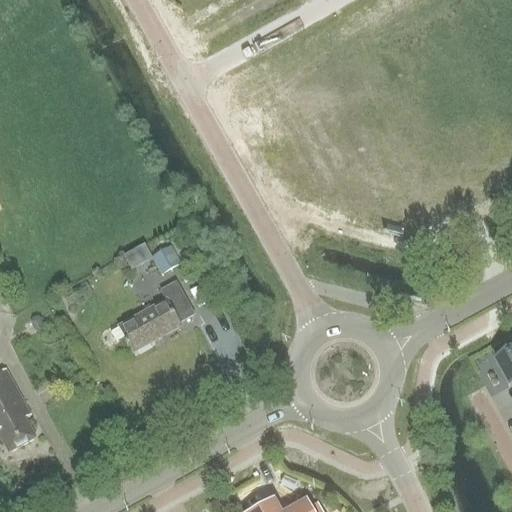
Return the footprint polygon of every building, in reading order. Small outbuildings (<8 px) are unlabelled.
[(393,0),(382,0),(369,7),(394,52),(416,40),(393,0)] [(455,0),(462,11),(481,0),(455,0)] [(369,7),(347,19),(372,64),(394,52),(369,7)] [(505,42),(494,48),(500,58),(510,52),(505,42)] [(426,85),(416,91),(422,102),(432,96),(426,85)] [(414,88),(407,92),(415,106),(422,102),(416,91),(414,88)] [(475,130),(440,149),(452,171),(464,164),(478,190),(501,177),(475,130)] [(384,192),(376,196),(389,219),(396,215),(398,219),(399,219),(405,230),(428,217),(414,192),(425,185),(413,164),(379,183),(384,192)] [(182,266),(172,248),(152,259),(162,277),(182,266)] [(125,338),(134,355),(155,343),(154,342),(181,327),(181,326),(195,318),(177,284),(162,293),(167,302),(119,328),(120,329),(112,333),(117,342),(125,338)] [(32,324),(35,331),(40,332),(43,331),(44,326),(41,320),(37,318),(34,320),(32,324)] [(511,356),(496,365),(510,388),(511,387),(511,356)] [(0,438),(9,455),(37,440),(26,421),(32,417),(6,371),(0,374),(0,438)]
